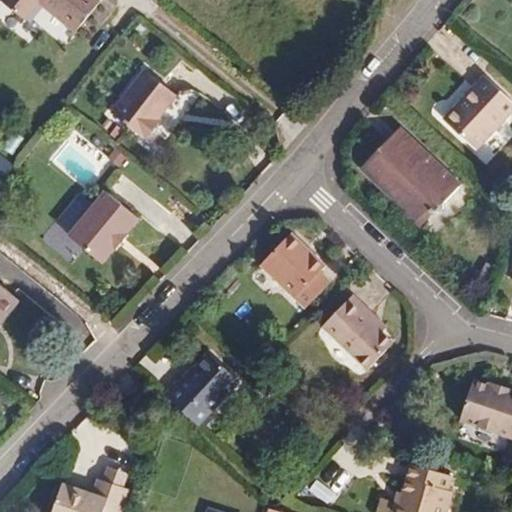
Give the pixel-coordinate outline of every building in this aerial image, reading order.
[(39,1),(76,31),(100,2),(96,0),(0,0),(24,20),(39,1)] [(146,71),(112,115),(143,139),(144,138),(146,140),(160,122),(156,119),(176,94),(146,71)] [(511,100),(486,76),(446,118),(479,149),(511,114),(511,100)] [(462,183),(404,129),(372,163),(372,175),(402,203),(402,209),(422,227),(438,210),(446,208),(448,199),(462,183)] [(14,167),(0,155),(0,178),(2,181),(14,167)] [(124,233),(137,219),(105,191),(67,235),(99,263),(112,248),(114,250),(126,235),(124,233)] [(280,244),(250,276),(295,319),(320,294),(310,284),(315,277),(280,244)] [(0,284),(0,324),(19,300),(0,284)] [(381,357),(370,346),(348,325),(352,320),(341,309),(312,340),(356,382),(381,357)] [(374,341),(352,320),(348,325),(370,346),(374,341)] [(206,405),(235,374),(210,349),(180,380),(177,378),(165,390),(194,417),(206,405)] [(459,393),(448,434),(501,450),(502,448),(511,450),(511,408),(498,404),(499,402),(476,395),(475,397),(459,393)] [(138,412),(124,399),(113,410),(127,423),(138,412)] [(197,420),(208,407),(206,405),(194,417),(197,420)] [(334,466),(321,479),(337,493),(349,480),(334,466)] [(400,492),(404,476),(399,474),(394,490),(400,492)] [(435,511),(438,503),(434,501),(438,487),(404,476),(400,492),(394,490),(390,504),(388,511),(435,511)] [(113,498),(117,484),(99,477),(94,492),(113,498)] [(114,511),(118,500),(113,498),(94,492),(89,489),(84,504),(54,495),(47,511),(114,511)] [(388,511),(390,504),(386,503),(382,511),(388,511)]
